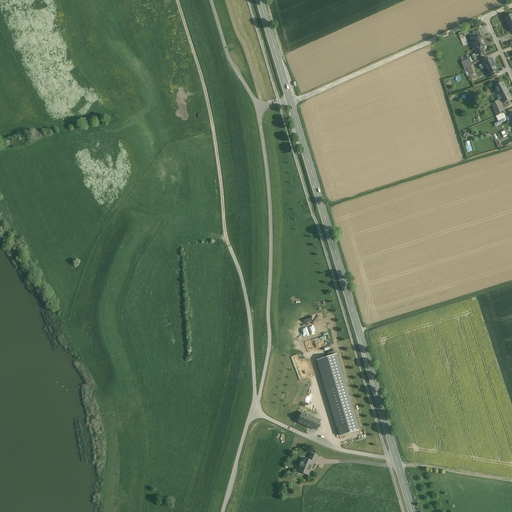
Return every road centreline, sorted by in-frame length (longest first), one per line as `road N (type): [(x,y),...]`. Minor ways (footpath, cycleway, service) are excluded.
road 1 (secondary): [(412,511),(291,102)]
road 2 (track): [(176,0),(199,70),(223,229),(244,296),(254,410)]
road 3 (track): [(220,511),(270,345),(270,220),(258,110)]
road 4 (residential): [(485,17),(291,102)]
